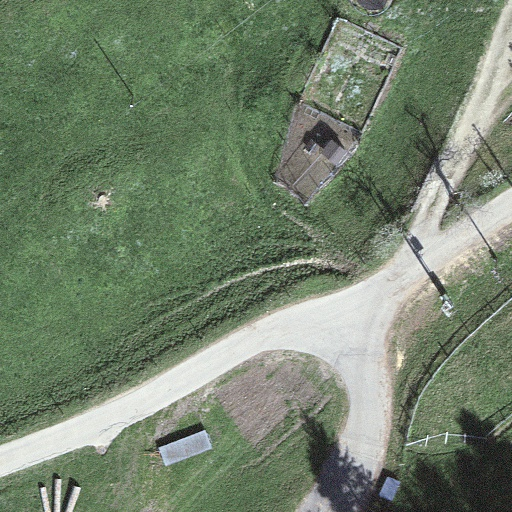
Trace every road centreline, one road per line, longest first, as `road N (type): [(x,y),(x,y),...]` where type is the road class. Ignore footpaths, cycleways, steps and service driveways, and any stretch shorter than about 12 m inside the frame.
road 1 (unclassified): [(0,458),(152,396),(239,342),(309,325),(336,331),(360,351),(374,379),(368,439),(329,511)]
road 2 (track): [(336,331),(511,211)]
